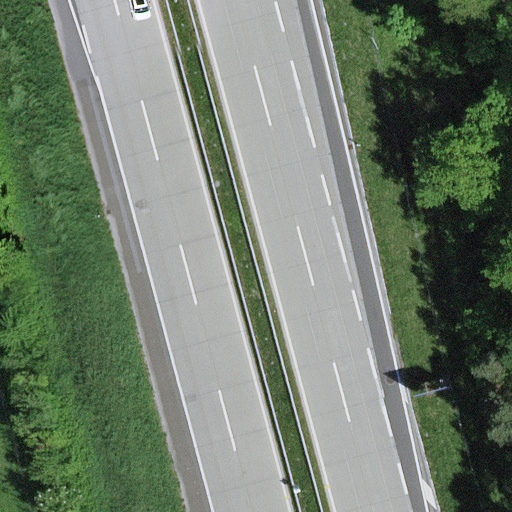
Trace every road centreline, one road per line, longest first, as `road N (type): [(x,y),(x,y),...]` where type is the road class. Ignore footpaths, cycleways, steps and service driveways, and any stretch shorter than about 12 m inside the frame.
road 1 (motorway): [(109,0),(246,511)]
road 2 (motorway): [(372,511),(236,0)]
